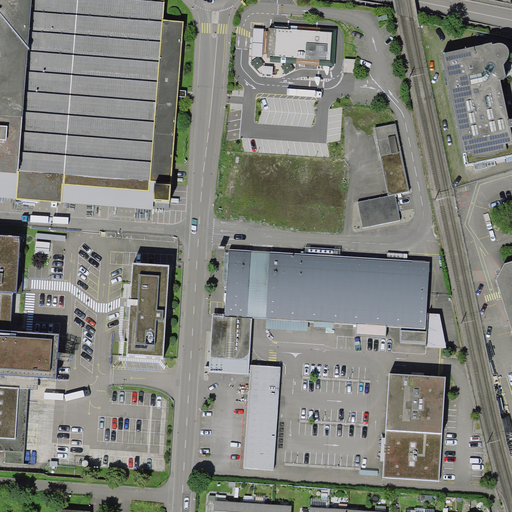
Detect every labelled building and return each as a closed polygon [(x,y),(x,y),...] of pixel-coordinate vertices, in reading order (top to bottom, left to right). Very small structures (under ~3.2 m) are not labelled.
[(29,0),(0,0),(0,176),(17,177),(29,0)] [(162,22),(164,2),(136,0),(29,0),(17,177),(15,200),(62,203),(63,178),(156,185),(155,203),(170,205),(184,24),(162,22)] [(251,62),(333,67),(334,51),(338,52),(338,44),(335,44),(336,30),(271,26),(271,30),(253,29),(251,62)] [(490,46),(441,57),(462,155),(465,155),(467,167),(511,157),(511,143),(509,130),(511,129),(511,122),(507,124),(498,83),(503,82),(509,73),(508,67),(504,64),(508,58),(506,50),(499,48),(491,49),(490,46)] [(355,61),(343,60),(342,73),(354,74),(355,61)] [(395,125),(374,130),(387,196),(394,194),(409,192),(395,125)] [(401,221),(394,194),(387,196),(355,203),(362,231),(401,221)] [(11,297),(15,241),(0,240),(0,450),(13,452),(17,388),(27,389),(28,376),(52,378),(55,334),(21,332),(7,331),(9,297),(11,297)] [(260,250),(228,248),(224,314),(257,317),(426,328),(430,261),(260,250)] [(511,264),(505,267),(497,280),(511,329),(511,264)] [(163,358),(169,268),(134,266),(128,355),(163,358)] [(252,318),(213,315),(209,372),(248,374),(252,318)] [(280,367),(250,365),(243,467),(273,469),(280,367)] [(444,372),(388,370),(383,475),(439,477),(444,372)] [(231,511),(232,502),(214,501),(212,511),(231,511)] [(251,511),(252,503),(232,502),(231,511),(251,511)] [(270,511),(271,504),(252,503),(251,511),(270,511)]
